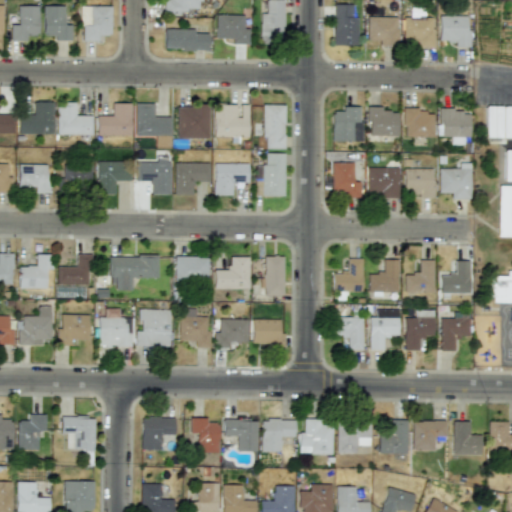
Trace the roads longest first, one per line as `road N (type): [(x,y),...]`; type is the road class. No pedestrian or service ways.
road 1 (residential): [(511,385),(0,378)]
road 2 (residential): [(0,70),(475,76)]
road 3 (residential): [(0,222),(474,230)]
road 4 (residential): [(309,383),(308,0)]
road 5 (residential): [(115,511),(117,380)]
